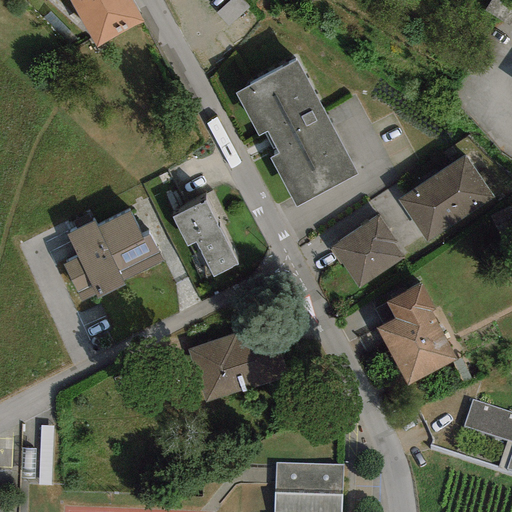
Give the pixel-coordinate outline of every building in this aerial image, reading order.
[(68,0),(96,48),(143,22),(131,0),(68,0)] [(269,158),(296,207),(357,174),(295,60),(234,94),(258,137),(266,132),(278,153),(269,158)] [(465,155),(397,199),(426,242),(493,198),(465,155)] [(205,201),(171,218),(185,247),(194,242),(212,277),(236,265),(205,201)] [(93,222),(66,235),(77,258),(62,265),(80,302),(95,295),(97,299),(123,286),(120,281),(161,261),(149,235),(142,239),(129,212),(96,228),(93,222)] [(330,248),(357,288),(403,257),(393,243),(395,242),(377,216),(330,248)] [(394,319),(375,329),(406,386),(456,359),(431,312),(434,310),(420,283),(385,302),(394,319)] [(243,330),(186,350),(205,403),(262,383),(243,330)] [(511,412),(471,399),(462,427),(505,442),(497,467),(511,471),(511,412)] [(342,511),(344,467),(275,464),(273,511),(342,511)]
